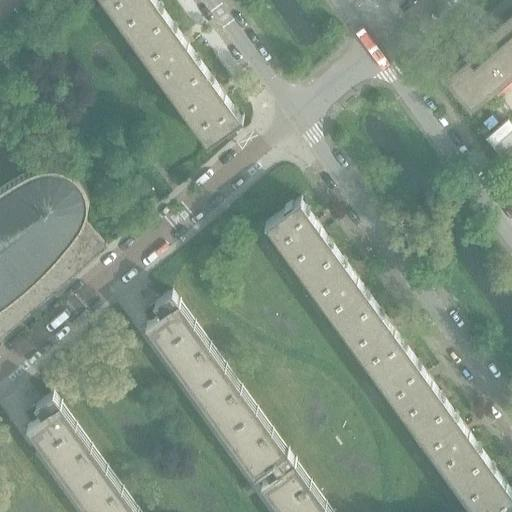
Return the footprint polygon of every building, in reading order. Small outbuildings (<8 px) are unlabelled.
[(168,14),(157,0),(108,0),(136,38),(168,14)] [(205,65),(183,35),(168,14),(136,38),(172,88),(205,65)] [(511,14),(495,29),(511,48),(511,14)] [(471,107),(511,72),(511,48),(495,29),(455,63),(459,67),(446,78),(471,107)] [(241,115),(220,87),(205,65),(172,88),(209,138),(207,140),(208,141),(229,127),(230,128),(238,123),(237,121),(244,115),(243,114),(241,115)] [(511,122),(508,118),(485,137),(511,168),(511,122)] [(0,336),(108,245),(84,217),(85,214),(87,206),(88,197),(87,188),(85,180),(80,174),(75,169),(68,165),(61,162),(53,161),(46,161),(38,164),(0,119),(0,336)] [(141,172),(125,184),(139,204),(140,203),(155,193),(156,193),(141,172)] [(337,248),(300,198),(303,196),(301,194),(294,200),(292,198),(284,204),(286,205),(265,220),(267,222),(268,221),(305,271),(337,248)] [(374,299),(353,270),(337,248),(305,271),(342,322),(374,299)] [(334,511),(289,449),(172,288),(149,305),(156,314),(146,321),(148,323),(149,322),(211,408),(256,470),(255,471),(256,473),(265,466),(271,474),(262,481),(263,482),(264,481),(286,511),(334,511)] [(411,350),(390,321),(374,299),(342,322),(379,374),(411,350)] [(448,402),(427,372),(411,350),(379,374),(416,425),(448,402)] [(142,511),(54,390),(30,407),(37,416),(28,423),(29,425),(30,424),(94,511),(142,511)] [(485,452),(464,424),(448,402),(416,425),(453,476),(485,452)] [(511,511),(511,489),(501,475),(485,452),(453,476),(479,511),(511,511)]
